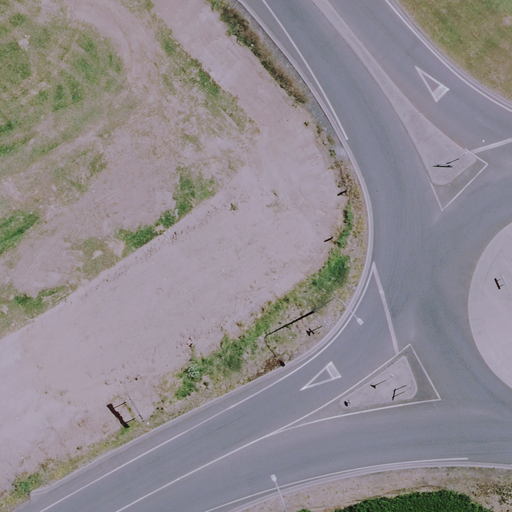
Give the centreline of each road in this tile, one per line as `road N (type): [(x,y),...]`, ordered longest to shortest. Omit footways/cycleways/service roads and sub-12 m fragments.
road 1 (tertiary): [(131,511),(446,360)]
road 2 (tertiary): [(313,0),(478,210)]
road 3 (tertiary): [(446,360),(439,283),(453,243),(478,210)]
